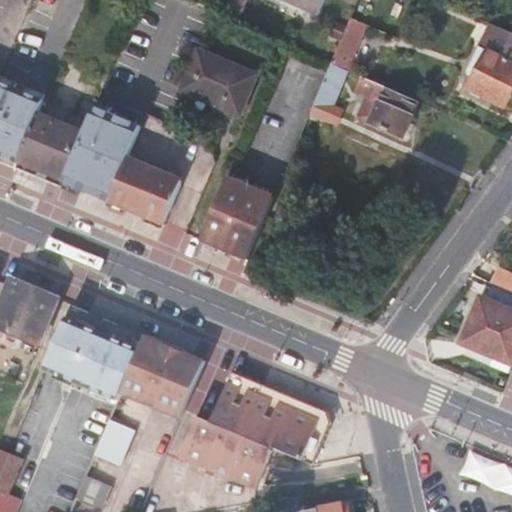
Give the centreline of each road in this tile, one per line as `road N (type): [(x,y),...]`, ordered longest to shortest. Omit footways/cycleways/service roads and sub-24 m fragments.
road 1 (tertiary): [(0,213),(373,369)]
road 2 (residential): [(511,174),(373,369)]
road 3 (tertiary): [(373,369),(511,428)]
road 4 (residential): [(400,511),(373,369)]
